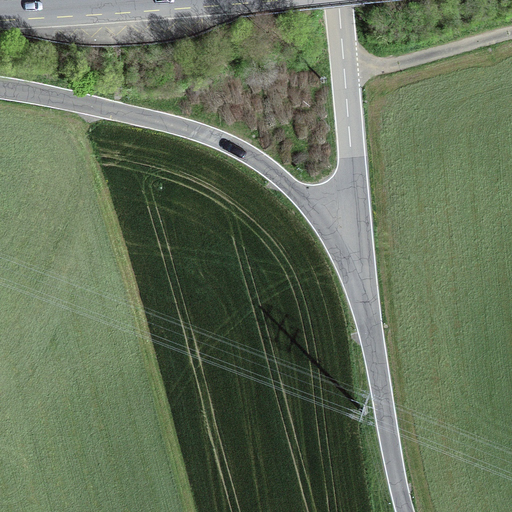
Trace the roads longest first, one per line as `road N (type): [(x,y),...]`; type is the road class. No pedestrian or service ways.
road 1 (tertiary): [(0,87),(176,126),(244,154),(355,228)]
road 2 (tertiary): [(404,511),(355,228)]
road 3 (tertiary): [(355,228),(337,0)]
road 4 (track): [(511,37),(344,73)]
